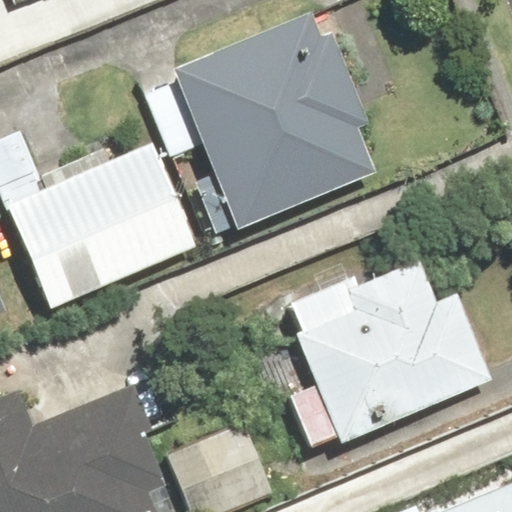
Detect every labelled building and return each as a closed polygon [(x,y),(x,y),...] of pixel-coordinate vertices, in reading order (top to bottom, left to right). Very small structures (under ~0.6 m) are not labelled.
[(335,7),(169,72),(234,235),(399,170),(335,7)] [(161,145),(19,210),(62,303),(204,238),(161,145)] [(442,261),(292,319),(342,446),(491,388),(442,261)] [(0,323),(16,317),(0,278),(0,323)] [(0,511),(143,511),(135,484),(167,468),(137,366),(0,430),(0,511)] [(244,422),(172,451),(196,511),(227,511),(273,493),(244,422)] [(511,511),(511,483),(442,511),(511,511)]
